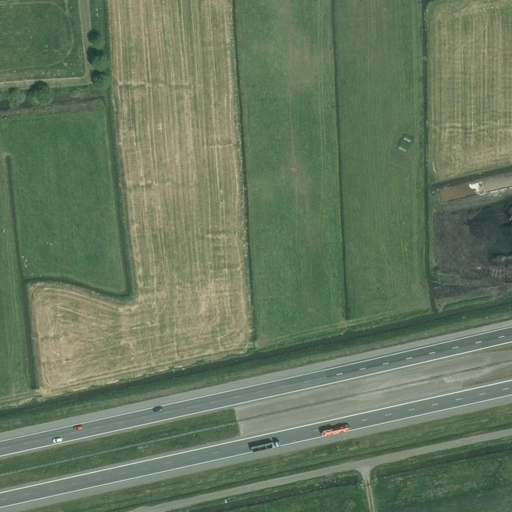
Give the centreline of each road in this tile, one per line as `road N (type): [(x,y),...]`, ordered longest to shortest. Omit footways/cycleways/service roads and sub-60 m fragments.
road 1 (motorway): [(511,334),(0,448)]
road 2 (motorway): [(0,500),(511,387)]
road 3 (unclassified): [(142,511),(511,431)]
